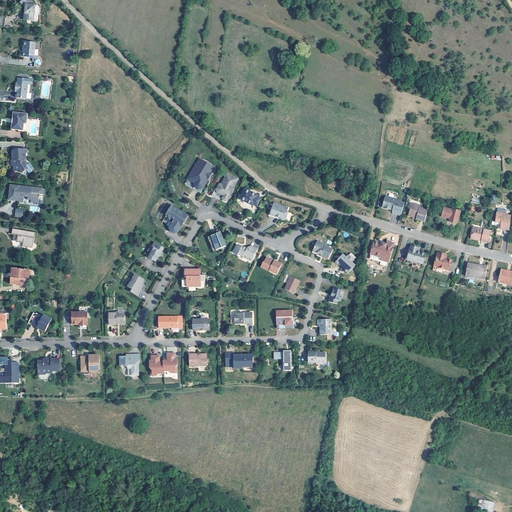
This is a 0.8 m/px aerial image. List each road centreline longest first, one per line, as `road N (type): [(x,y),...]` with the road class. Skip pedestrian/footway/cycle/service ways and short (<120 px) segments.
road 1 (track): [(291,198),(265,186),(64,0)]
road 2 (residential): [(132,343),(299,339),(321,271),(284,241)]
road 3 (residential): [(132,343),(205,217),(284,241)]
road 4 (track): [(183,253),(130,223),(68,230),(0,222)]
road 5 (residential): [(330,210),(511,259)]
road 6 (residential): [(0,346),(132,343)]
